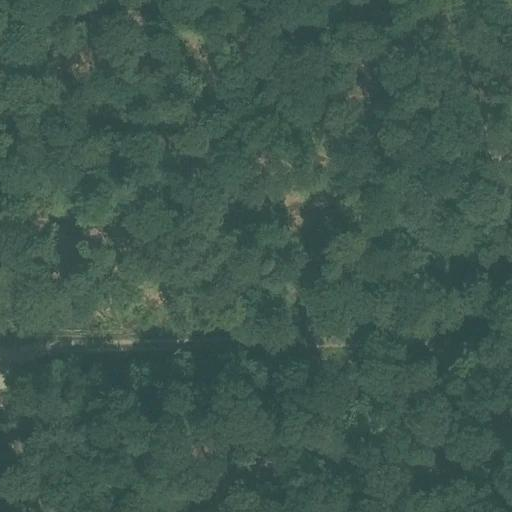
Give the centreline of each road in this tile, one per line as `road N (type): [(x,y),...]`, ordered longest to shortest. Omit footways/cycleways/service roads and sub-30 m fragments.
road 1 (track): [(0,354),(511,342)]
road 2 (track): [(0,403),(52,511)]
